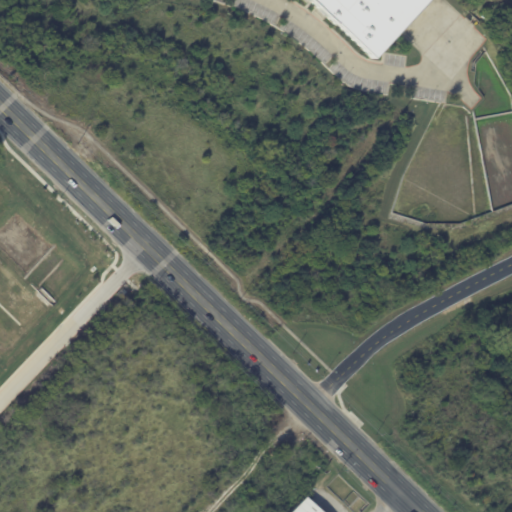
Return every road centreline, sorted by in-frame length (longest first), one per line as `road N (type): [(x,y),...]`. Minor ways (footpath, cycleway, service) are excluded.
road 1 (secondary): [(419,511),(0,103)]
road 2 (residential): [(309,405),(375,342),(511,264)]
